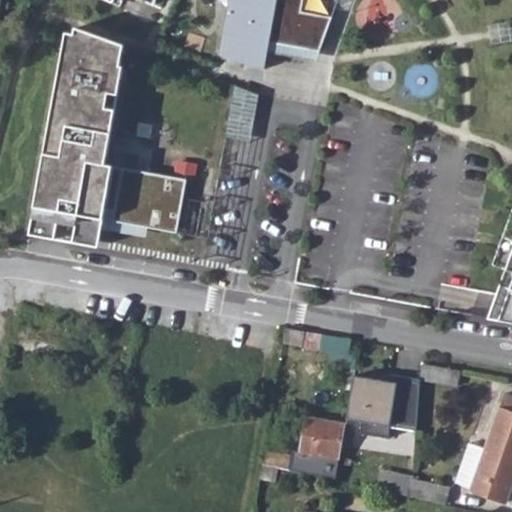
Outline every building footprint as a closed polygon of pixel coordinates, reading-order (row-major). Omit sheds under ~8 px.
[(302,0),(228,0),(225,33),(236,38),(231,57),(264,69),(268,52),(269,42),(320,51),(332,17),(300,11),(302,0)] [(511,19),(491,23),(494,41),(511,38),(511,19)] [(229,264),(260,94),(235,85),(214,203),(184,199),(187,179),(106,165),(124,67),(121,66),(125,45),(76,27),(76,34),(66,33),(29,234),(40,235),(98,247),(101,228),(146,236),(148,227),(208,238),(204,258),(229,264)] [(236,38),(225,33),(220,52),(231,57),(236,38)] [(269,42),(268,52),(316,61),(320,51),(269,42)] [(511,271),(511,287),(500,320),(511,322),(511,255),(507,270),(511,271)] [(511,287),(511,271),(507,270),(490,318),(500,320),(511,287)] [(16,350),(59,354),(63,308),(20,304),(16,350)] [(286,329),(283,345),(346,356),(350,341),(344,340),(286,329)] [(460,372),(422,365),(419,380),(457,387),(460,372)] [(387,384),(354,377),(351,390),(350,396),(346,423),(362,426),(359,437),(388,443),(390,430),(415,432),(418,383),(388,376),(387,384)] [(490,437),(478,473),(511,485),(511,398),(504,396),(492,430),(488,429),(487,430),(485,435),(490,437)] [(306,421),(300,457),(312,459),(309,476),(335,482),(345,428),(306,421)] [(461,467),(478,473),(490,437),(485,435),(487,430),(476,426),(461,467)] [(300,457),(297,473),(298,473),(309,476),(312,459),(300,457)] [(264,465),(261,480),(275,483),(278,469),(264,465)] [(381,471),(377,491),(395,496),(444,507),(448,489),(413,482),(413,479),(381,471)]
